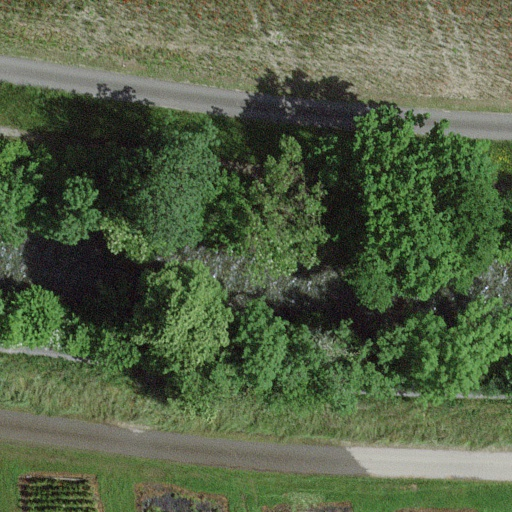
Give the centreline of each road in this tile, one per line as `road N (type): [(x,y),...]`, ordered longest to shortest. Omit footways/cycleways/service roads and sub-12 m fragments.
road 1 (unclassified): [(0,70),(247,106),(511,127)]
road 2 (track): [(511,463),(321,457),(0,422)]
